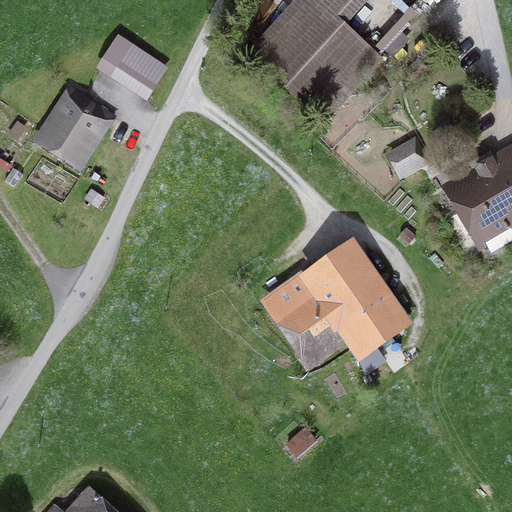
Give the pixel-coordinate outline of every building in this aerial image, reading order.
[(291,0),(241,52),(323,131),(409,43),(367,2),(369,0),(291,0)] [(165,72),(117,40),(95,73),(143,105),(165,72)] [(72,91),(35,146),(77,173),(113,118),(72,91)] [(388,151),(402,177),(428,163),(414,137),(388,151)] [(511,160),(449,192),(482,257),(511,242),(511,160)] [(352,242),(299,276),(317,305),(278,330),(307,375),(345,351),(354,365),(409,331),(352,242)] [(305,430),(285,446),(297,460),(317,444),(305,430)] [(67,511),(111,511),(88,490),(67,511)]
